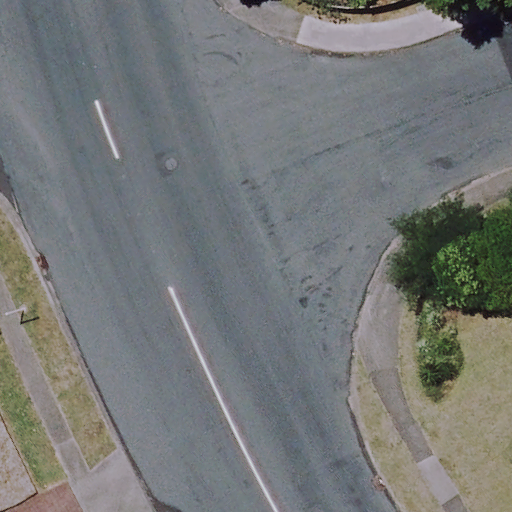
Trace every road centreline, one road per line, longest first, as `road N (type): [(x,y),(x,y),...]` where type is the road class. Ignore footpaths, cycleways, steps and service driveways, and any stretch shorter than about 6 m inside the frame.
road 1 (residential): [(149,230),(254,180),(511,86)]
road 2 (residential): [(149,230),(276,511)]
road 3 (residential): [(65,0),(98,109),(149,230)]
